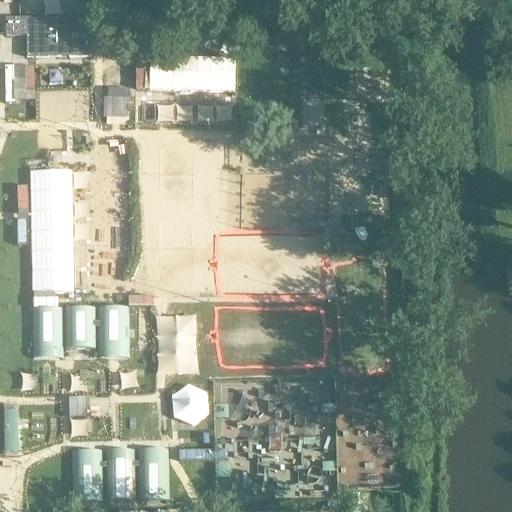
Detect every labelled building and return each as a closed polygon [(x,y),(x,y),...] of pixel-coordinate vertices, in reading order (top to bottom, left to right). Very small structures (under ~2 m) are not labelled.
[(6,37),(26,38),(27,59),(91,58),(90,19),(6,19),(6,37)] [(151,88),(235,91),(236,66),(152,63),(151,88)] [(37,99),(36,65),(7,66),(8,100),(37,99)] [(114,104),(113,123),(130,123),(131,105),(114,104)] [(74,170),(32,170),(33,292),(75,291),(74,170)] [(96,350),(96,309),(64,310),(65,350),(96,350)] [(129,309),(128,309),(97,309),(98,349),(129,349),(129,309)] [(62,310),(32,310),(32,350),(63,350),(62,310)] [(163,310),(164,368),(204,368),(203,310),(163,310)] [(174,391),(174,412),(210,412),(210,391),(174,391)] [(72,396),(72,411),(91,412),(92,396),(72,396)] [(168,451),(167,451),(137,452),(138,502),(169,502),(168,451)] [(102,452),(71,453),(72,504),(103,503),(102,452)] [(136,502),(135,463),(104,464),(105,503),(136,502)]
